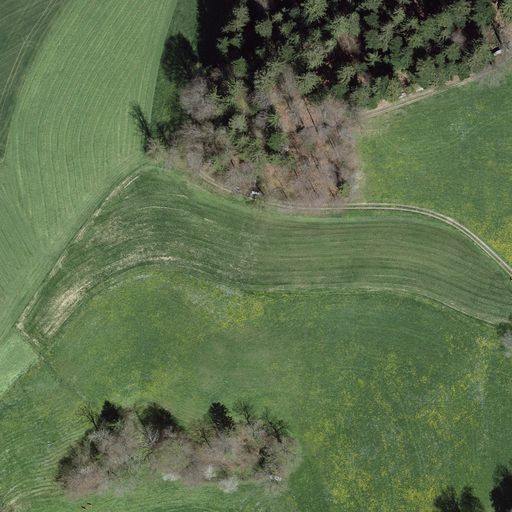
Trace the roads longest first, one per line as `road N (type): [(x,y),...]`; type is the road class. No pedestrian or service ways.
road 1 (track): [(511,276),(446,219),(419,209),(240,192),(209,179),(199,147),(199,140),(369,113),(465,80),(511,52)]
road 2 (track): [(511,334),(382,291),(260,293)]
